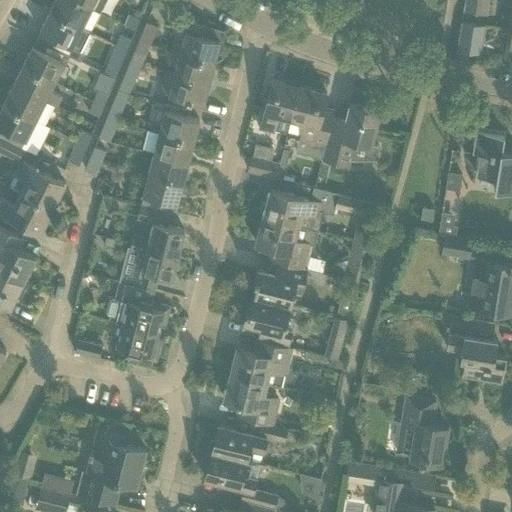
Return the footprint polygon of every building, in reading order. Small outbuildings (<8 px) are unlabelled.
[(75,0),(55,0),(49,11),(81,27),(91,8),(75,0)] [(75,0),(91,8),(99,12),(104,0),(75,0)] [(464,0),(463,9),(487,13),(488,0),(464,0)] [(49,11),(39,31),(45,34),(42,41),(68,54),(80,60),(84,53),(94,33),(90,31),(81,27),(49,11)] [(141,19),(139,18),(130,14),(125,24),(136,30),(141,19)] [(188,20),(182,42),(173,39),(170,51),(179,53),(179,54),(213,63),(219,40),(202,36),(205,25),(188,20)] [(146,21),(143,30),(138,41),(149,46),(158,25),(146,21)] [(485,25),(461,21),(457,48),(481,52),(485,25)] [(116,44),(127,49),(132,39),(120,34),(116,44)] [(32,46),(22,65),(54,81),(68,54),(42,41),(38,48),(32,46)] [(134,50),(130,61),(141,66),(146,55),(149,46),(138,41),(134,50)] [(112,55),(113,55),(105,74),(115,78),(123,59),(127,49),(116,44),(112,55)] [(179,54),(173,74),(208,83),(213,63),(179,54)] [(141,66),(130,61),(125,72),(137,77),(141,66)] [(54,81),(22,65),(13,85),(54,105),(57,107),(62,96),(50,90),(54,81)] [(173,74),(164,72),(160,90),(169,93),(168,95),(203,104),(208,83),(173,74)] [(291,118),(299,85),(272,78),(259,128),(273,132),(277,115),(291,118)] [(54,105),(13,85),(3,104),(45,125),(54,105)] [(299,85),(291,118),(304,122),(300,139),(307,141),(304,154),(321,159),(328,133),(332,118),(320,115),(326,92),(299,85)] [(118,89),(106,117),(118,121),(123,110),(122,110),(129,93),(118,89)] [(92,100),(104,105),(108,94),(97,90),(92,100)] [(104,105),(92,100),(88,111),(99,116),(104,105)] [(0,127),(2,128),(0,131),(0,136),(21,147),(24,139),(34,120),(3,104),(3,105),(0,103),(0,127)] [(328,133),(321,159),(331,161),(348,165),(354,140),(370,145),(379,111),(350,103),(341,136),(328,133)] [(158,132),(193,141),(199,119),(164,111),(158,132)] [(106,117),(101,128),(113,133),(118,121),(106,117)] [(75,140),(87,145),(91,134),(80,129),(75,140)] [(494,189),(511,191),(511,152),(502,150),(503,139),(496,138),(497,133),(476,130),(472,152),(480,153),(476,174),(496,178),(494,189)] [(193,141),(158,132),(153,154),(187,163),(193,141)] [(24,149),(21,147),(0,136),(0,150),(18,160),(24,149)] [(87,145),(75,140),(68,159),(79,164),(87,145)] [(105,151),(95,146),(90,157),(101,162),(105,151)] [(278,164),(279,164),(276,177),(282,179),(286,166),(290,150),(282,148),(279,162),(278,164)] [(187,163),(153,154),(148,174),(182,183),(187,163)] [(279,162),(252,155),(249,171),(276,177),(279,164),(278,164),(279,162)] [(101,162),(90,157),(85,169),(95,175),(101,162)] [(15,174),(9,186),(21,192),(52,207),(64,182),(22,160),(15,174)] [(320,164),(318,174),(327,176),(329,166),(320,164)] [(448,171),(445,188),(460,190),(462,173),(448,171)] [(142,195),(143,195),(140,204),(170,211),(156,207),(158,199),(176,204),(182,183),(148,174),(142,195)] [(269,188),(262,216),(318,229),(322,211),(333,214),(334,207),(359,214),(363,200),(313,187),(310,199),(269,188)] [(3,197),(0,204),(0,212),(39,232),(52,207),(21,192),(15,203),(3,197)] [(101,198),(99,209),(110,212),(112,200),(101,198)] [(137,219),(141,220),(152,223),(149,238),(133,234),(131,242),(177,254),(184,230),(166,226),(170,211),(140,204),(137,219)] [(422,207),(421,218),(433,220),(434,208),(422,207)] [(318,229),(262,216),(256,243),(280,249),(277,260),(304,267),(310,244),(314,243),(318,229)] [(0,269),(23,281),(35,256),(19,248),(12,245),(17,234),(0,226),(0,269)] [(473,237),(444,232),(440,253),(469,258),(473,237)] [(177,254),(131,242),(116,238),(114,246),(136,252),(131,274),(126,273),(124,282),(154,290),(158,275),(171,278),(177,254)] [(511,263),(477,258),(469,305),(511,311),(511,263)] [(304,267),(277,260),(274,272),(257,268),(254,281),(257,282),(254,296),(289,304),(296,279),(303,281),(307,269),(304,268),(304,267)] [(0,301),(10,306),(23,281),(0,269),(0,301)] [(154,290),(124,282),(119,280),(114,298),(113,297),(109,300),(105,312),(108,315),(110,316),(109,319),(122,322),(158,331),(160,323),(165,324),(169,305),(141,298),(143,288),(154,291),(154,290)] [(342,294),(336,317),(347,319),(353,297),(342,294)] [(247,309),(243,323),(260,327),(258,338),(258,339),(264,341),(288,347),(291,334),(294,321),(286,319),(289,304),(254,296),(251,310),(247,309)] [(452,315),(447,346),(466,349),(462,376),(501,382),(506,355),(495,353),(497,338),(493,337),(495,322),(452,315)] [(348,320),(347,319),(336,317),(334,316),(324,356),(325,356),(329,357),(338,359),(348,320)] [(122,322),(116,345),(129,348),(128,352),(156,360),(160,341),(156,340),(158,331),(122,322)] [(102,344),(78,338),(75,352),(99,358),(102,344)] [(238,346),(231,372),(265,381),(281,385),(284,373),(285,373),(291,348),(288,347),(264,341),(261,352),(238,346)] [(343,360),(338,359),(329,357),(327,365),(342,368),(343,360)] [(265,381),(231,372),(224,398),(248,404),(245,417),(260,421),(271,424),(277,399),(262,395),(265,381)] [(436,400),(406,395),(397,452),(410,455),(410,459),(442,464),(448,426),(432,423),(436,400)] [(333,412),(335,399),(320,397),(318,410),(333,412)] [(320,414),(318,424),(329,427),(331,416),(320,414)] [(218,423),(211,450),(259,462),(265,437),(284,441),(287,428),(271,424),(260,421),(257,433),(218,423)] [(82,470),(77,493),(116,503),(121,482),(137,485),(146,448),(126,444),(128,436),(97,428),(86,471),(82,470)] [(28,467),(31,452),(19,450),(13,475),(31,479),(33,468),(28,467)] [(259,462),(211,450),(205,478),(244,487),(241,499),(273,507),(276,494),(253,488),(256,476),(264,463),(259,462)] [(436,474),(416,471),(348,461),(346,474),(379,478),(374,511),(434,511),(435,506),(403,501),(406,483),(410,483),(410,484),(434,488),(436,474)] [(11,479),(7,496),(22,500),(26,483),(11,479)] [(37,496),(37,497),(67,505),(68,503),(70,493),(40,485),(37,496)] [(223,507),(221,511),(271,511),(273,507),(241,499),(238,511),(223,507)]
